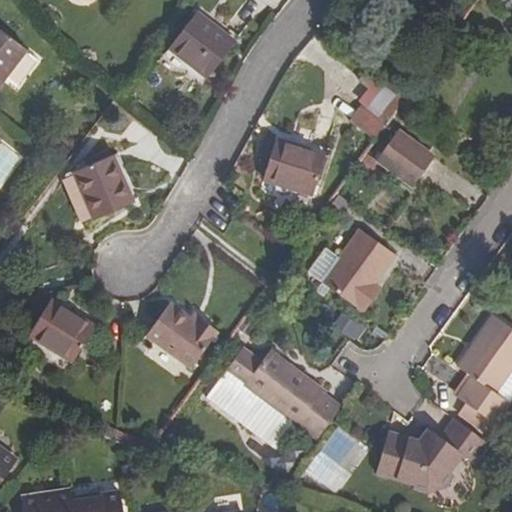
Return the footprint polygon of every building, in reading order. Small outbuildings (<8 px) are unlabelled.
[(235,43),(197,13),(170,49),(209,78),(235,43)] [(0,87),(6,80),(27,52),(28,51),(0,29),(0,87)] [(27,52),(6,80),(18,89),(39,61),(27,52)] [(397,110),(400,107),(392,101),(380,116),(388,123),(397,110)] [(384,128),(359,109),(350,121),(375,141),(384,128)] [(435,160),(400,132),(377,162),(412,189),(435,160)] [(325,156),(276,140),(264,181),(313,196),(325,156)] [(134,204),(114,156),(73,173),(94,221),(134,204)] [(366,291),(372,283),(392,256),(361,233),(322,284),(364,315),(376,298),(366,291)] [(366,291),(376,298),(382,291),(372,283),(366,291)] [(95,326),(52,300),(30,336),(72,363),(95,326)] [(171,304),(147,336),(191,368),(218,332),(194,315),(191,319),(171,304)] [(496,395),(511,370),(511,330),(494,318),(459,368),(471,377),(457,398),(494,425),(508,405),(496,395)] [(338,411),(317,395),(318,392),(267,354),(242,388),(315,443),(338,411)] [(449,476),(463,457),(473,463),(487,445),(454,420),(440,439),(428,431),(418,445),(389,436),(376,476),(413,487),(412,490),(428,495),(443,492),(453,478),(449,476)] [(340,427),(301,475),(331,499),(369,451),(340,427)] [(0,481),(14,462),(0,451),(0,481)] [(72,511),(71,500),(70,492),(21,499),(23,511),(72,511)] [(122,511),(120,493),(71,500),(72,511),(122,511)]
